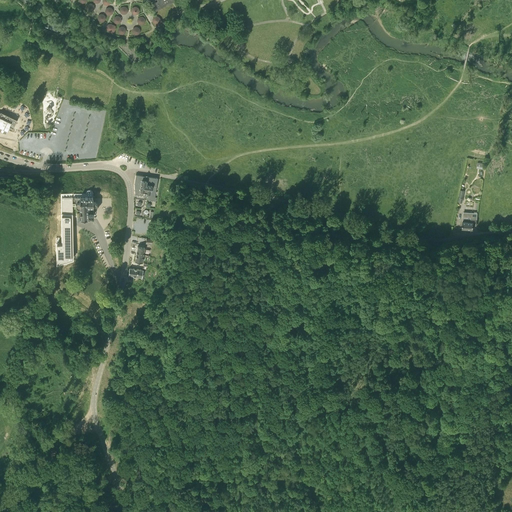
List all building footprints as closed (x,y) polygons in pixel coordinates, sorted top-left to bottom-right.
[(158,0),(159,2),(156,4),(155,2),(150,5),(154,12),(175,1),(174,0),(158,0)] [(120,7),(122,14),(128,12),(127,5),(120,7)] [(114,12),(111,6),(105,9),(109,15),(114,12)] [(115,23),(122,21),(120,15),(114,16),(115,23)] [(143,15),(137,18),(141,25),(147,21),(143,15)] [(109,22),(106,30),(114,32),(117,25),(109,22)] [(135,58),(137,55),(129,48),(127,51),(135,58)] [(0,131),(4,133),(6,129),(8,130),(10,126),(13,127),(17,119),(0,111),(0,131)] [(149,201),(156,202),(156,198),(155,197),(158,178),(141,175),(136,174),(134,183),(135,194),(149,197),(149,201)] [(63,244),(58,244),(58,264),(73,258),(73,217),(74,217),(76,217),(76,214),(73,214),(72,205),(76,205),(76,203),(73,203),(73,197),(62,197),(62,200),(59,200),(59,214),(63,214),(63,244)] [(88,224),(87,218),(87,217),(88,217),(88,215),(93,215),(93,208),(95,208),(97,206),(97,203),(95,201),(93,201),(93,197),(74,197),(76,203),(76,205),(76,214),(76,217),(76,225),(88,224)] [(473,225),(476,225),(477,217),(463,216),(462,228),(473,229),(473,225)] [(136,254),(143,255),(145,247),(137,246),(136,254)] [(136,254),(135,261),(142,262),(143,255),(136,254)] [(129,273),(128,275),(131,276),(141,278),(142,278),(141,279),(144,280),(147,264),(144,263),(142,271),(130,268),(129,268),(129,273)]
